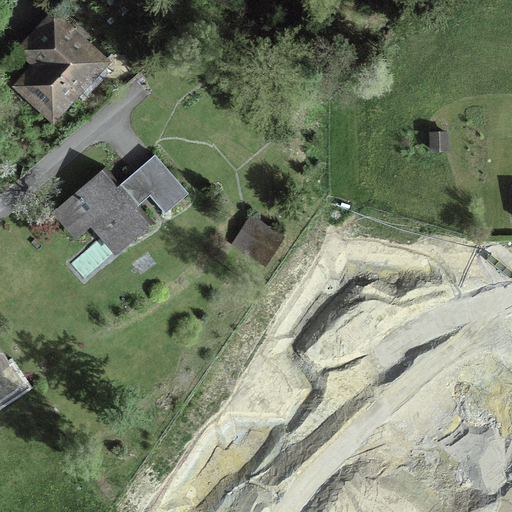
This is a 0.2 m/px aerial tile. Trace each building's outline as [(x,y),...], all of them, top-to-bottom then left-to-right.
[(53,116),(103,62),(54,16),(23,49),(45,71),(44,75),(28,93),(53,116)] [(448,132),(429,133),(430,152),(449,151),(448,132)] [(165,213),(188,193),(161,162),(138,182),(165,213)] [(150,220),(107,169),(59,211),(77,233),(106,209),(129,238),(150,220)] [(264,259),(278,238),(252,221),(238,243),(264,259)] [(308,335),(298,351),(337,394),(344,388),(360,406),(406,390),(397,320),(406,280),(351,268),(339,286),(331,281),(300,330),(308,335)] [(511,315),(483,327),(483,346),(498,348),(497,375),(511,377),(511,315)] [(294,511),(288,479),(293,438),(238,431),(228,450),(219,445),(192,496),(200,501),(194,511),(294,511)] [(511,511),(511,453),(507,454),(504,476),(494,474),(488,511),(511,511)]
